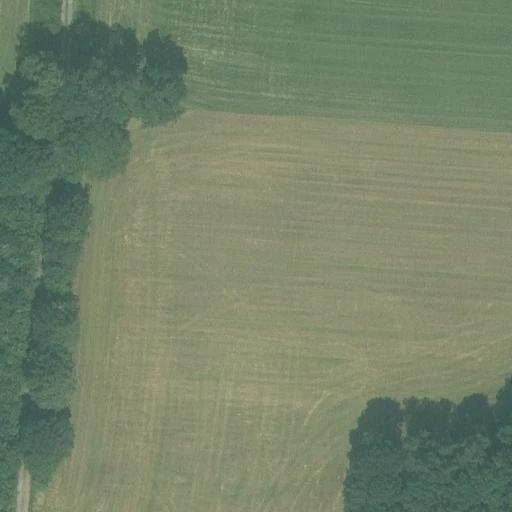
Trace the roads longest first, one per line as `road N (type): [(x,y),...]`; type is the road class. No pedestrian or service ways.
road 1 (track): [(51,180),(21,511)]
road 2 (track): [(67,0),(51,180)]
